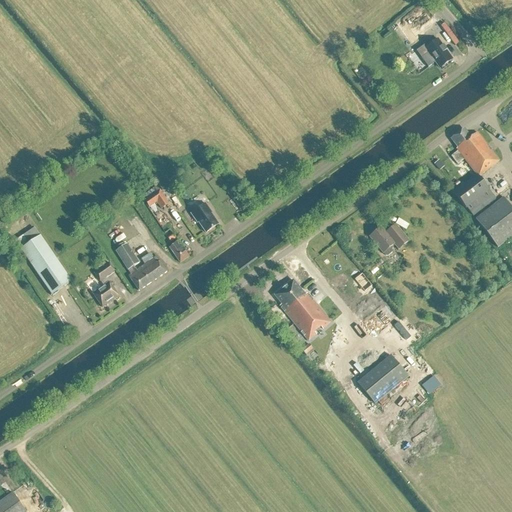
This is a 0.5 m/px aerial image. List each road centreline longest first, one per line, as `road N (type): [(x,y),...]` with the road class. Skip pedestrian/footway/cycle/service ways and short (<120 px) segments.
road 1 (unclassified): [(0,454),(511,90)]
road 2 (unclassified): [(0,397),(480,56)]
